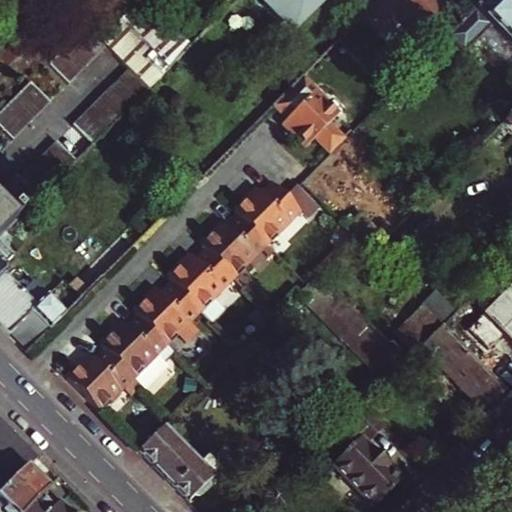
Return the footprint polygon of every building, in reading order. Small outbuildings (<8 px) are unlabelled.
[(378,0),(362,17),(379,34),(397,16),(418,36),(446,8),(437,0),(378,0)] [(511,0),(481,0),(445,37),(462,53),(489,26),(511,48),(511,0)] [(106,48),(86,28),(48,65),(69,85),(106,48)] [(92,144),(148,88),(128,70),(72,125),(92,144)] [(326,102),(301,77),(271,107),(285,122),(280,127),(284,131),(289,130),(305,149),(315,139),(329,154),(343,140),(328,126),(337,117),(323,105),(326,102)] [(50,104),(30,83),(0,112),(0,128),(13,141),(50,104)] [(0,235),(75,161),(56,142),(19,178),(17,175),(0,191),(0,235)] [(301,213),(286,197),(271,182),(261,193),(256,188),(252,191),(252,195),(235,212),(237,215),(266,244),(279,231),(281,233),(301,213)] [(218,228),(202,245),(204,248),(233,276),(246,264),(248,266),(268,245),(266,244),(237,215),(228,225),(223,220),(218,225),(218,228)] [(348,217),(339,225),(352,239),(370,257),(385,242),(358,215),(352,221),(348,217)] [(3,267),(13,257),(0,243),(0,324),(26,351),(66,312),(47,292),(34,304),(5,274),(5,269),(3,267)] [(186,261),(168,279),(171,282),(199,310),(213,296),(215,299),(235,278),(233,276),(204,248),(195,257),(190,253),(187,257),(186,261)] [(296,296),(304,305),(323,287),(313,278),(296,296)] [(153,294),(135,311),(138,314),(167,343),(178,332),(188,342),(200,330),(192,322),(202,312),(199,310),(171,282),(162,292),(157,287),(153,290),(153,294)] [(323,287),(304,305),(313,313),(331,295),(323,287)] [(331,295),(313,313),(322,322),(340,304),(331,295)] [(322,322),(331,331),(349,313),(340,304),(322,322)] [(409,316),(429,335),(439,324),(420,304),(409,316)] [(349,313),(331,331),(340,340),(358,321),(349,313)] [(119,327),(102,344),(105,348),(135,378),(145,387),(168,364),(159,355),(169,345),(167,343),(138,314),(128,324),(124,319),(120,323),(119,327)] [(340,340),(349,349),(367,330),(358,321),(340,340)] [(474,432),(510,396),(442,327),(420,349),(474,402),(463,412),(463,421),(474,432)] [(367,330),(349,349),(358,357),(376,339),(367,330)] [(358,357),(367,366),(385,348),(376,339),(358,357)] [(85,361),(66,380),(97,412),(113,397),(115,399),(135,378),(105,348),(95,358),(90,353),(86,356),(85,361)] [(385,348),(367,366),(376,375),(394,356),(385,348)] [(394,356),(376,375),(385,384),(403,365),(394,356)] [(358,439),(331,466),(373,508),(400,481),(365,446),(383,427),(362,407),(344,425),(358,439)] [(37,459),(0,421),(0,490),(3,493),(26,470),(37,459)] [(212,478),(164,429),(139,454),(187,503),(212,478)] [(3,493),(0,495),(0,511),(25,511),(40,498),(47,491),(26,470),(3,493)] [(25,511),(66,511),(59,504),(52,510),(40,498),(25,511)]
